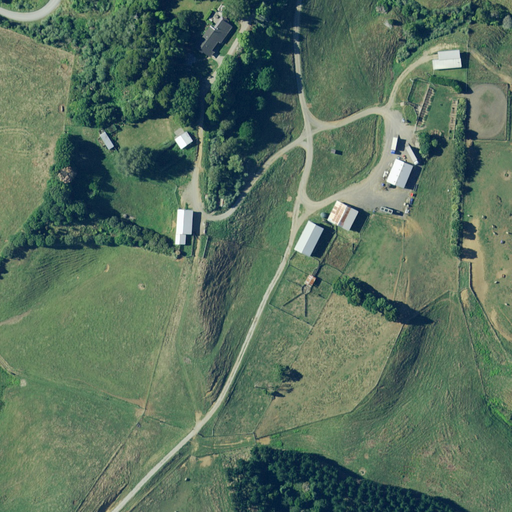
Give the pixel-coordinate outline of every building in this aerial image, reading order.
[(211,26),(195,47),(203,53),(204,52),(210,56),(214,51),(212,50),(219,40),(221,42),(233,26),(221,17),(213,28),(211,26)] [(433,69),(462,66),(461,57),(460,50),(438,52),(439,60),(433,60),(433,69)] [(194,54),(186,53),(185,64),(192,65),(194,54)] [(114,145),(105,132),(100,135),(109,148),(114,145)] [(194,141),(188,132),(176,139),(182,148),(194,141)] [(387,181),(391,183),(404,188),(413,166),(396,159),(387,181)] [(359,211),(337,201),(328,220),(349,230),(359,211)] [(187,234),(193,234),(193,225),(194,210),(178,209),(177,243),(187,244),(187,234)] [(323,229),(308,221),(293,249),(309,256),(323,229)] [(316,279),(310,275),(305,283),(311,286),(316,279)]
